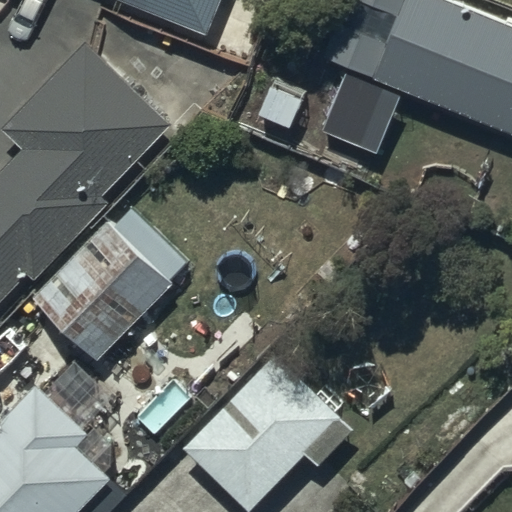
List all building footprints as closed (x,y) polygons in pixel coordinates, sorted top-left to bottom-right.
[(129,0),(205,30),(216,0),(129,0)] [(511,23),(454,0),(404,0),(375,73),(511,128),(511,23)] [(36,275),(105,200),(98,193),(172,119),(85,35),(2,123),(21,144),(0,165),(0,292),(25,265),(36,275)] [(108,214),(34,293),(101,355),(175,277),(108,214)] [(277,349),(184,442),(249,507),(307,449),(320,462),(355,427),(277,349)] [(75,353),(48,382),(40,375),(0,419),(0,511),(75,511),(111,474),(79,443),(95,426),(90,422),(117,393),(75,353)]
